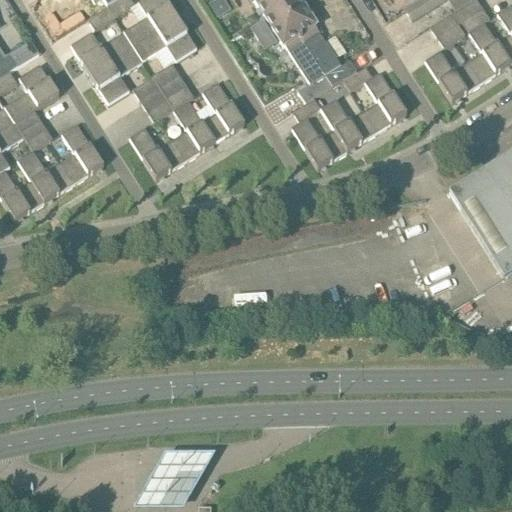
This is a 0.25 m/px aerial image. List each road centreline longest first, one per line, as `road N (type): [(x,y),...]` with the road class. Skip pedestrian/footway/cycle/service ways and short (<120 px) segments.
road 1 (primary): [(0,448),(168,420),(511,410)]
road 2 (primary): [(511,378),(231,382),(0,411)]
road 3 (residential): [(159,228),(14,0)]
road 4 (residential): [(310,198),(187,0)]
road 5 (residential): [(448,145),(355,0)]
road 6 (residential): [(310,198),(159,228)]
road 7 (residential): [(448,145),(310,198)]
road 8 (residential): [(159,228),(16,255)]
